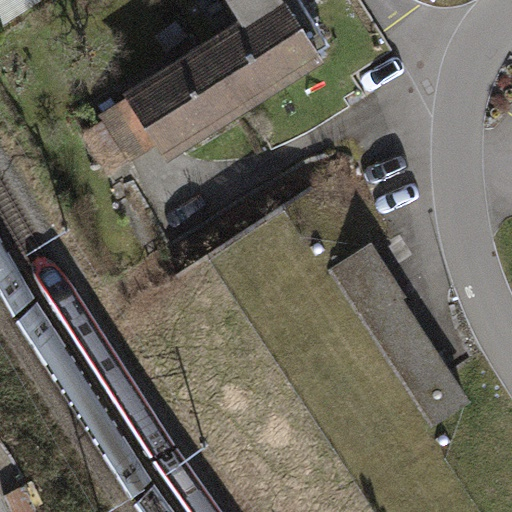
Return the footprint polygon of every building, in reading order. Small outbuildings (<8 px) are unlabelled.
[(0,0),(0,23),(2,26),(42,0),(0,0)] [(226,0),(244,28),(212,47),(253,113),(327,68),(318,54),(329,48),(302,3),(300,0),(226,0)] [(212,47),(99,116),(130,164),(157,146),(170,167),(253,113),(212,47)] [(372,242),(330,269),(433,425),(474,398),(372,242)] [(36,478),(5,493),(14,511),(30,511),(47,504),(36,478)]
